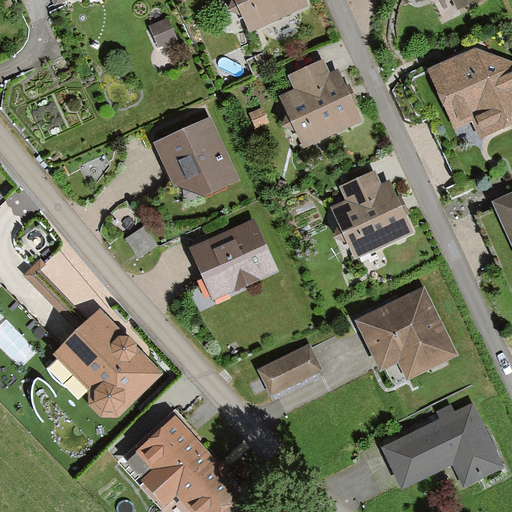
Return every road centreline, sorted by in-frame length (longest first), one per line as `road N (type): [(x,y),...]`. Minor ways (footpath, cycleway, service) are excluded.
road 1 (residential): [(0,136),(301,488),(331,511)]
road 2 (residential): [(511,375),(335,0)]
